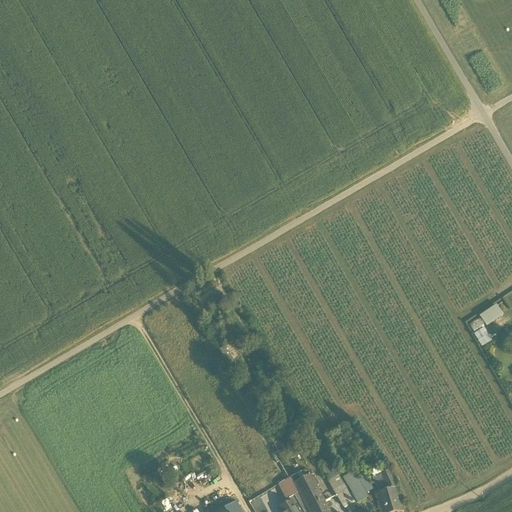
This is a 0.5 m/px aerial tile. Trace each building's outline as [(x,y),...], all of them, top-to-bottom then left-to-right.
[(496,306),(479,317),(486,328),(503,317),(496,306)] [(484,329),(473,335),(481,349),(492,342),(484,329)] [(294,431),(311,462),(322,456),(304,424),(294,431)] [(273,444),(277,453),(287,448),(282,438),(273,444)] [(356,505),(351,496),(346,489),(342,481),(331,463),(320,469),(344,511),(356,505)] [(388,472),(380,476),(387,489),(388,492),(396,489),(388,472)] [(342,481),(346,489),(357,482),(356,481),(353,475),(342,481)] [(374,479),(380,492),(387,489),(380,476),(374,479)] [(294,485),(307,511),(327,511),(310,477),(294,485)] [(364,477),(356,481),(357,482),(361,490),(365,496),(373,491),(364,477)] [(357,482),(346,489),(351,496),(361,490),(357,482)] [(286,506),(290,504),(288,500),(294,497),(297,495),(291,484),(278,492),(286,506)] [(402,511),(396,489),(388,492),(376,496),(375,496),(379,511),(402,511)] [(351,496),(356,505),(367,499),(365,496),(361,490),(351,496)] [(302,511),(294,497),(288,500),(290,504),(291,503),(294,509),(295,511),(302,511)] [(205,511),(220,511),(230,506),(226,500),(205,511)] [(279,510),(280,511),(288,511),(294,509),(291,503),(290,504),(286,506),(279,510)]
